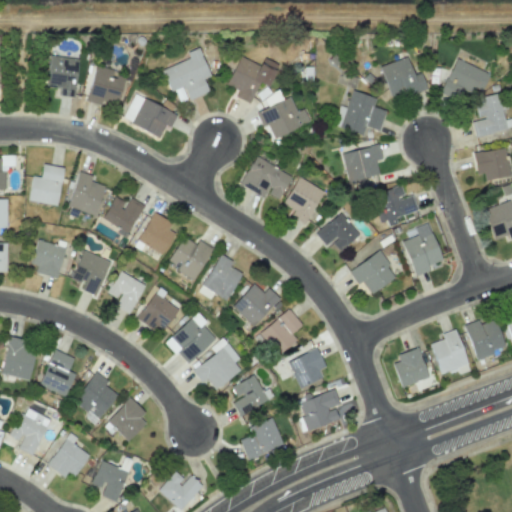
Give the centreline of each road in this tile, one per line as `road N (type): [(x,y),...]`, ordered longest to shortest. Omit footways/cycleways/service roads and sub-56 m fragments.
road 1 (residential): [(417,511),(331,303),(278,249),(115,148),(83,135),(0,127)]
road 2 (track): [(511,20),(0,24)]
road 3 (tertiary): [(511,387),(293,474),(227,511)]
road 4 (tertiary): [(269,511),(511,413)]
road 5 (residential): [(0,300),(51,313),(119,347),(194,429)]
road 6 (residential): [(350,341),(511,272)]
road 7 (residential): [(484,282),(427,141)]
